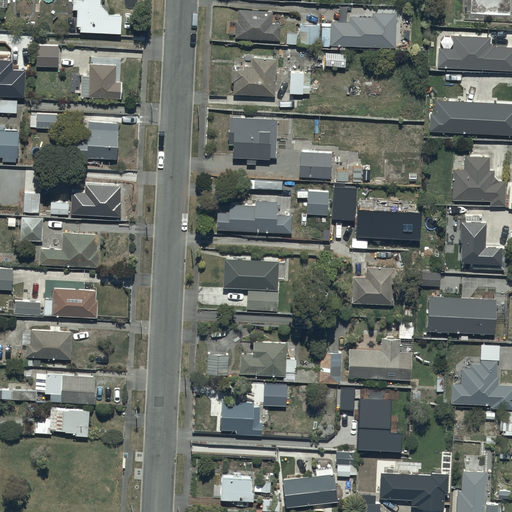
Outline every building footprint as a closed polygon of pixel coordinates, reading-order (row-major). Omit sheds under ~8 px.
[(103,5),(100,4),(100,0),(73,0),(73,8),(78,8),(77,25),(80,25),(80,30),(122,32),(122,14),(108,14),(108,12),(103,5)] [(272,8),(238,7),(238,19),(236,19),(235,37),(279,38),(280,21),(272,21),(272,8)] [(351,21),(333,20),(332,45),(397,48),(398,12),(373,11),(373,16),(351,15),(351,21)] [(321,23),(299,22),(298,42),(319,43),(321,23)] [(453,47),(437,47),(437,67),(511,69),(511,44),(491,43),(491,36),(453,35),(453,47)] [(59,44),(37,44),(37,46),(37,65),(58,65),(59,44)] [(348,53),(326,51),(325,65),(347,66),(348,53)] [(253,55),(252,64),(233,63),(232,80),(234,81),(233,93),(274,95),(276,56),(253,55)] [(13,61),(0,59),(0,97),(24,98),(25,71),(12,70),(13,61)] [(117,64),(90,63),(90,75),(82,74),(81,95),(121,97),(122,80),(116,80),(117,64)] [(310,71),(290,70),(289,93),(310,93),(310,71)] [(18,99),(0,99),(0,111),(18,112),(18,99)] [(435,114),(431,114),(430,130),(511,133),(511,102),(436,99),(435,114)] [(58,114),(37,114),(37,127),(58,128),(58,114)] [(277,117),(230,115),(228,143),(233,144),(232,156),(268,158),(269,156),(276,156),(277,117)] [(89,140),(78,139),(77,156),(117,158),(118,122),(89,121),(89,140)] [(19,132),(0,131),(0,157),(2,158),(2,162),(18,163),(19,132)] [(333,151),(299,150),(298,176),(332,177),(333,151)] [(464,155),(464,168),(453,167),(452,197),(489,198),(490,202),(505,202),(505,180),(498,180),(493,175),(493,169),(489,169),(489,156),(464,155)] [(29,167),(10,167),(9,182),(28,183),(29,167)] [(86,185),(86,194),(72,193),(71,215),(120,217),(121,203),(119,203),(120,187),(86,185)] [(357,189),(334,187),(332,219),(355,220),(357,189)] [(329,192),(308,191),(307,214),(327,215),(329,192)] [(40,193),(25,192),(24,212),(39,213),(40,193)] [(278,200),(248,199),(248,204),(231,204),(231,210),(217,210),(217,230),(292,232),(293,214),(278,213),(278,200)] [(69,201),(51,201),(51,212),(69,213),(69,201)] [(421,214),(358,210),(356,237),(419,240),(421,214)] [(43,216),(22,216),(22,239),(42,240),(43,216)] [(458,238),(460,238),(459,265),(504,266),(505,246),(500,246),(500,244),(483,243),(484,219),(459,218),(458,238)] [(63,249),(41,248),(40,264),(99,266),(99,248),(97,248),(97,233),(64,232),(63,249)] [(225,257),(224,286),(248,287),(279,288),(280,259),(225,257)] [(368,264),(368,275),(354,275),(353,302),(396,303),(397,265),(368,264)] [(14,267),(0,266),(0,288),(13,289),(14,267)] [(421,283),(440,284),(441,270),(422,269),(421,283)] [(96,289),(53,287),(53,298),(45,298),(44,314),(98,316),(98,300),(96,300),(96,289)] [(279,288),(248,287),(247,308),(278,309),(279,288)] [(497,298),(429,295),(428,330),(495,333),(497,298)] [(41,301),(15,300),(15,313),(41,314),(41,301)] [(399,321),(399,336),(413,337),(413,321),(399,321)] [(31,343),(27,343),(26,356),(71,358),(72,330),(31,329),(31,343)] [(382,348),(349,347),(348,375),(412,378),(413,350),(401,350),(401,337),(383,336),(382,348)] [(253,341),(253,353),(241,353),(240,373),(257,373),(257,375),(285,376),(286,342),(253,341)] [(500,344),(481,343),(480,358),(500,358),(500,344)] [(319,382),(341,383),(343,352),(320,351),(319,382)] [(228,375),(229,353),(208,352),(207,374),(228,375)] [(461,369),(460,385),(452,385),(451,404),(493,405),(493,409),(511,409),(511,386),(496,386),(497,360),(481,359),(481,365),(470,365),(470,369),(461,369)] [(95,374),(47,372),(46,391),(50,391),(50,400),(96,402),(96,392),(95,392),(95,374)] [(253,382),(252,397),(276,399),(277,384),(253,382)] [(37,389),(6,388),(6,400),(37,401),(37,389)] [(355,389),(341,388),(340,410),(354,411),(355,389)] [(391,400),(360,399),(357,450),(401,452),(402,435),(389,434),(391,400)] [(254,402),(222,401),(221,429),(236,429),(236,434),(262,435),(263,422),(259,422),(260,406),(254,406),(254,402)] [(89,435),(89,409),(50,407),(50,417),(45,417),(45,421),(36,421),(35,432),(51,432),(52,429),(65,430),(65,432),(77,432),(77,434),(89,435)] [(511,411),(500,411),(499,430),(503,430),(503,435),(511,435),(511,411)] [(358,452),(337,451),(337,464),(338,464),(338,476),(351,476),(351,464),(357,464),(358,452)] [(463,469),(462,489),(458,489),(456,511),(485,511),(487,470),(463,469)] [(449,493),(450,472),(431,472),(431,473),(381,471),(380,497),(412,498),(412,504),(418,505),(418,507),(445,508),(445,493),(449,493)] [(334,473),(282,479),(285,507),(337,501),(334,473)] [(252,477),(222,475),(221,499),(254,501),(255,486),(252,486),(252,477)] [(271,481),(255,480),(255,491),(271,492),(271,481)] [(511,490),(498,490),(498,497),(511,498),(511,490)] [(358,511),(381,511),(381,502),(376,502),(376,494),(359,494),(358,511)] [(280,500),(263,499),(262,511),(279,511),(280,500)]
